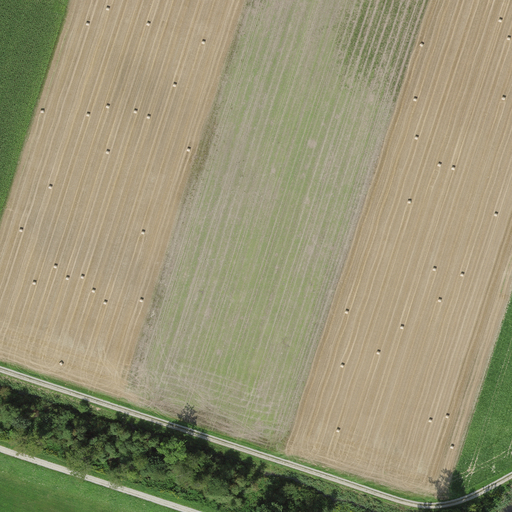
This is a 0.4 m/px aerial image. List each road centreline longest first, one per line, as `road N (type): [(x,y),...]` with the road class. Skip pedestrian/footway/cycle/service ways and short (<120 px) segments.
road 1 (track): [(0,368),(405,503),(455,503),(511,476)]
road 2 (track): [(0,451),(187,511)]
